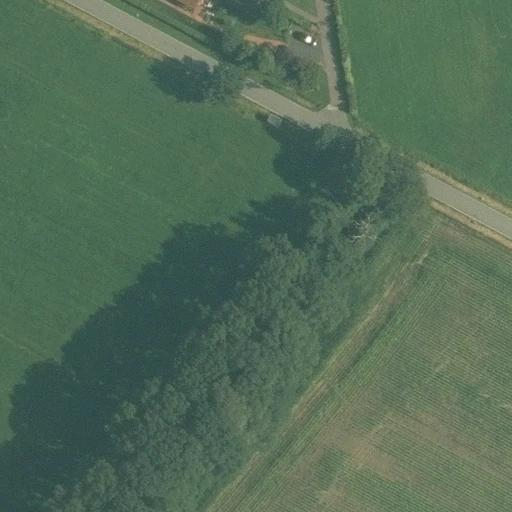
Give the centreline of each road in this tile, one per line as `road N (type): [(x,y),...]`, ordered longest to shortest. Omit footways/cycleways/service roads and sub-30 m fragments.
road 1 (tertiary): [(79,0),(511,231)]
road 2 (track): [(393,168),(111,511)]
